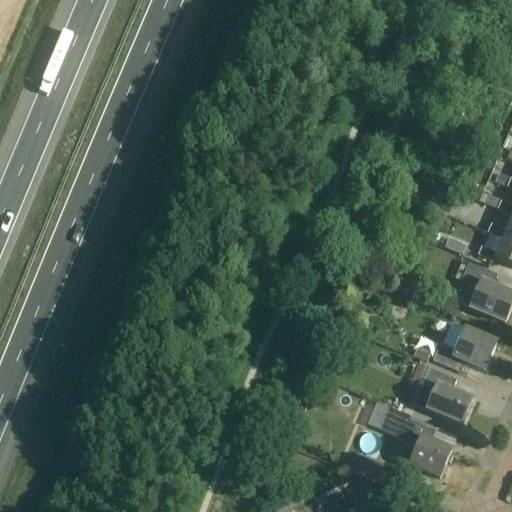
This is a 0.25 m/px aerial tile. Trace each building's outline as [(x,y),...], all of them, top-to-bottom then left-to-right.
[(503,101),(511,76),(511,68),(502,64),(489,96),(503,101)] [(476,129),(472,138),(491,146),(495,136),(476,129)] [(436,186),(427,205),(449,215),(458,195),(436,186)] [(511,205),(490,197),(486,206),(511,217),(511,205)] [(511,241),(511,218),(506,232),(491,225),(487,234),(502,241),(503,237),(511,241)] [(511,267),(511,241),(503,237),(502,241),(496,254),(480,247),(476,256),(492,263),(493,260),(511,267)] [(464,257),(468,248),(450,241),(446,250),(464,257)] [(410,243),(407,254),(429,259),(432,248),(410,243)] [(506,324),(511,309),(511,296),(493,288),(498,277),(469,265),(462,282),(480,290),(472,310),(506,324)] [(465,334),(450,328),(443,345),(440,344),(433,362),(459,373),(463,363),(485,373),(497,345),(466,331),(465,334)] [(429,364),(433,354),(420,349),(416,359),(429,364)] [(388,393),(396,374),(382,367),(374,387),(388,393)] [(431,370),(414,407),(462,428),(473,403),(452,394),(458,382),(431,370)] [(390,410),(380,432),(420,448),(412,467),(440,479),(442,474),(445,467),(447,463),(450,465),(453,459),(450,457),(452,451),(432,443),(436,433),(408,421),(409,418),(390,410)] [(362,441),(368,427),(355,421),(349,435),(362,441)] [(347,476),(350,469),(321,457),(318,464),(347,476)] [(332,511),(346,511),(339,496),(328,501),(332,511)]
